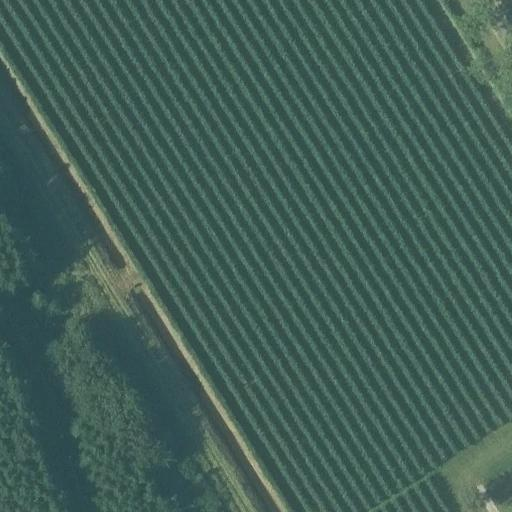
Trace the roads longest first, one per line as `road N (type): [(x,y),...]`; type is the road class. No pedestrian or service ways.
road 1 (track): [(0,120),(243,511)]
road 2 (track): [(72,511),(50,423),(0,315)]
